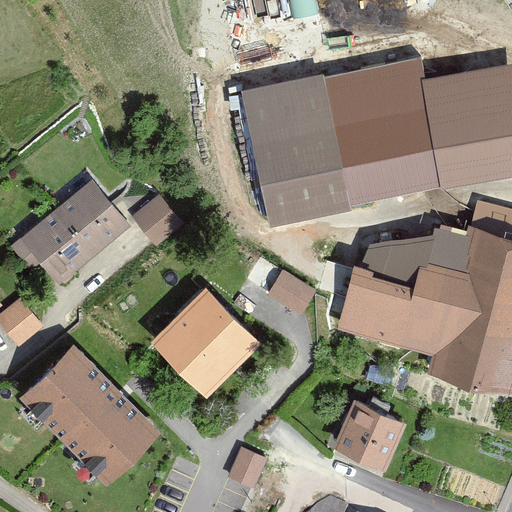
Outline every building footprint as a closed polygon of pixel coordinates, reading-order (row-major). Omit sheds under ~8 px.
[(443,183),(417,55),(246,89),(272,217),(443,183)] [(506,141),(446,153),(452,181),(511,169),(506,141)] [(127,222),(93,180),(23,235),(57,278),(127,222)] [(181,222),(158,195),(136,213),(158,241),(181,222)] [(511,387),(511,384),(511,204),(477,195),(470,223),(438,215),(435,227),(365,239),(357,269),(412,284),(404,312),(410,314),(441,322),(430,365),(511,387)] [(317,288),(283,266),(268,290),(301,312),(317,288)] [(253,337),(202,284),(153,331),(203,384),(253,337)] [(37,320),(19,298),(0,313),(0,315),(17,336),(37,320)] [(404,312),(351,298),(345,320),(404,336),(410,314),(404,312)] [(160,425),(73,338),(19,391),(106,478),(160,425)] [(402,415),(356,396),(337,441),(383,460),(402,415)] [(268,455),(241,444),(228,474),(254,486),(268,455)]
